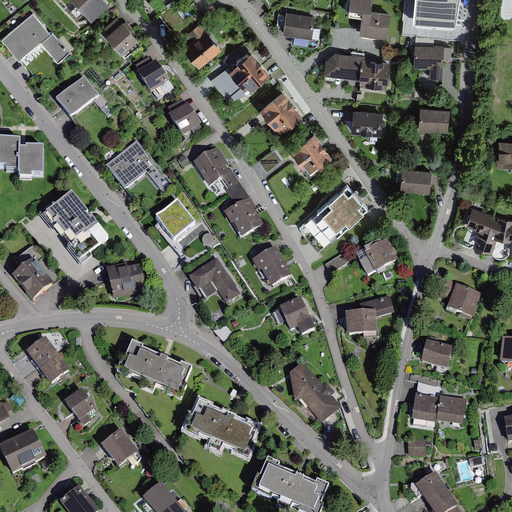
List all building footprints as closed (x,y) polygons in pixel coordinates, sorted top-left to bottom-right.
[(102,0),(72,0),(85,14),(90,20),(107,5),(102,0)] [(372,0),(349,0),(349,7),(363,9),(360,34),(387,37),(390,13),(371,11),(372,0)] [(166,25),(175,25),(174,20),(180,20),(179,11),(165,12),(166,25)] [(69,55),(37,13),(3,39),(19,60),(42,43),(58,64),(69,55)] [(316,17),(288,13),(284,34),(313,39),(316,17)] [(123,20),(122,22),(118,16),(104,27),(109,32),(106,34),(121,54),(122,53),(125,56),(141,45),(138,40),(139,40),(123,20)] [(194,41),(184,49),(200,69),(223,51),(202,24),(189,34),(194,41)] [(445,46),(418,45),(417,67),(432,68),(432,76),(444,76),(445,46)] [(269,75),(252,53),(228,71),(245,93),(269,75)] [(337,56),(328,61),(325,77),(362,79),(362,87),(390,88),(391,61),(367,60),(367,57),(337,56)] [(140,74),(137,76),(151,96),(170,83),(156,63),(154,65),(151,60),(137,69),(140,74)] [(84,80),(56,103),(72,122),(100,99),(84,80)] [(302,116),(284,92),(260,110),(278,134),(302,116)] [(188,105),(187,106),(183,100),(168,110),(172,116),(169,118),(183,139),(202,126),(188,105)] [(452,111),(423,108),(420,130),(449,133),(452,111)] [(386,114),(355,110),(352,133),(383,137),(386,114)] [(332,157),(316,133),(291,149),(307,173),(332,157)] [(0,170),(7,170),(7,174),(18,174),(18,181),(32,182),(32,177),(43,178),(44,145),(20,146),(20,138),(0,138),(0,170)] [(511,140),(499,141),(500,168),(511,167),(511,140)] [(139,144),(107,168),(125,192),(148,174),(157,168),(139,144)] [(269,172),(285,160),(276,149),(260,160),(269,172)] [(237,207),(225,215),(241,240),(264,226),(254,209),(257,207),(233,169),(230,171),(226,166),(229,165),(219,150),(194,165),(209,190),(222,182),(237,207)] [(431,172),(404,170),(403,189),(430,191),(431,172)] [(302,225),(310,234),(306,237),(318,251),(367,208),(348,186),(338,194),(335,190),(323,201),(326,204),(302,225)] [(73,191),(40,215),(61,242),(64,239),(82,265),(110,238),(73,191)] [(178,204),(155,221),(162,229),(160,231),(187,265),(220,245),(203,222),(195,226),(178,204)] [(511,220),(497,218),(472,210),(467,228),(479,232),(474,246),(494,252),(497,240),(511,242),(511,254),(511,253),(511,220)] [(388,242),(365,253),(368,260),(360,263),(367,278),(398,262),(388,242)] [(276,250),(254,263),(271,291),(293,278),(276,250)] [(19,261),(24,267),(34,259),(29,253),(19,261)] [(344,255),(327,266),(333,275),(350,264),(344,255)] [(35,260),(13,278),(33,302),(55,285),(35,260)] [(219,261),(190,279),(205,302),(218,293),(227,307),(242,297),(219,261)] [(140,263),(107,272),(114,301),(148,293),(140,263)] [(483,296),(457,287),(449,311),(474,320),(483,296)] [(390,296),(371,301),(375,313),(347,315),(347,335),(377,335),(377,320),(396,314),(390,296)] [(301,301),(280,311),(292,336),(299,332),(302,337),(316,330),(301,301)] [(27,354),(39,370),(58,356),(46,340),(27,354)] [(454,350),(427,343),(422,364),(449,370),(454,350)] [(194,370),(132,345),(120,374),(182,399),(194,370)] [(70,372),(58,356),(39,370),(51,387),(70,372)] [(305,365),(291,376),(295,403),(311,420),(315,416),(324,426),(343,410),(333,399),(337,395),(329,385),(324,388),(305,365)] [(83,391),(65,404),(82,428),(92,421),(88,416),(96,410),(83,391)] [(413,422),(437,425),(437,424),(441,400),(416,396),(413,422)] [(441,400),(437,424),(464,428),(467,401),(441,397),(441,400)] [(5,401),(0,403),(0,424),(13,419),(5,401)] [(211,407),(198,402),(184,436),(201,443),(203,439),(232,451),(230,454),(251,463),(257,447),(254,446),(261,428),(248,423),(247,426),(209,411),(211,407)] [(0,452),(12,476),(47,459),(33,431),(0,447),(0,452)] [(122,431),(102,446),(119,468),(139,453),(122,431)] [(409,440),(409,458),(427,458),(426,440),(409,440)] [(134,466),(144,458),(139,453),(130,461),(134,466)] [(279,467),(267,462),(253,495),(270,502),(271,498),(300,510),(299,511),(323,511),(326,507),(323,505),(330,488),(317,482),(316,486),(278,470),(279,467)] [(460,511),(437,475),(417,488),(431,511),(460,511)] [(144,501),(153,511),(168,511),(178,505),(162,486),(144,501)] [(66,511),(98,511),(80,488),(60,504),(66,511)]
